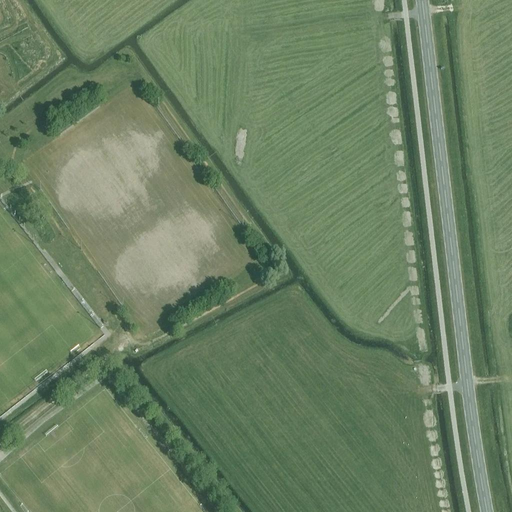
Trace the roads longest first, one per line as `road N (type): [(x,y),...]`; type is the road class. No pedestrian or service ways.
road 1 (primary): [(486,511),(422,0)]
road 2 (track): [(0,446),(133,327)]
